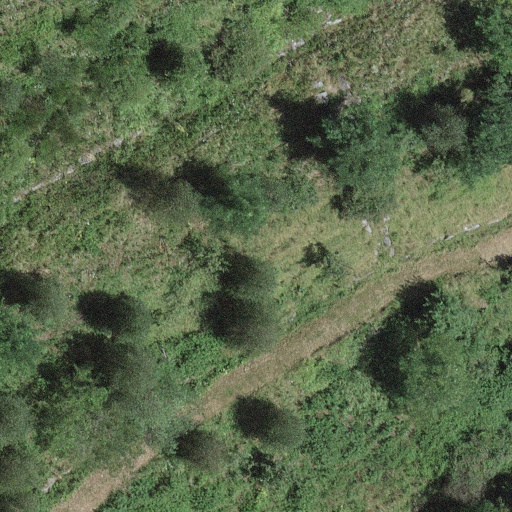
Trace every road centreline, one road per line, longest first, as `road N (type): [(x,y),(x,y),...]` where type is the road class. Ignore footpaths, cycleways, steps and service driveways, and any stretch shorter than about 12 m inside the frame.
road 1 (track): [(511,242),(336,315),(166,418),(57,511)]
road 2 (track): [(0,246),(115,166),(356,33),(395,0)]
